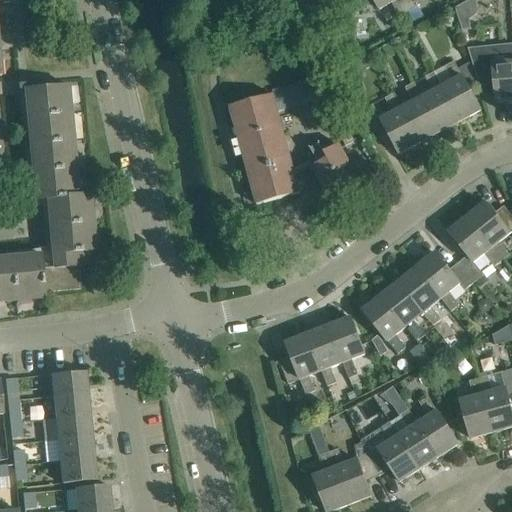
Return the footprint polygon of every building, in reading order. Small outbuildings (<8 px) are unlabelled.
[(301,0),(291,0),(292,8),(302,8),(301,0)] [(407,13),(399,0),(373,0),(379,11),(391,4),(399,18),(407,13)] [(399,0),(407,13),(416,8),(411,0),(399,0)] [(240,6),(242,18),(257,16),(256,4),(240,6)] [(224,6),(215,7),(215,16),(224,15),(224,6)] [(469,20),(459,21),(462,31),(470,31),(469,20)] [(511,101),(511,45),(503,46),(505,62),(492,63),(496,103),(511,101)] [(372,54),(356,63),(362,73),(378,64),(372,54)] [(454,62),(445,67),(434,73),(460,123),(481,112),(468,89),(458,69),(454,62)] [(472,62),(458,69),(468,89),(478,84),(472,62)] [(460,123),(434,73),(426,78),(433,92),(421,98),(440,134),(460,123)] [(45,89),(44,83),(18,85),(18,86),(24,85),(35,201),(47,200),(52,254),(0,258),(0,298),(6,298),(6,303),(16,302),(16,297),(33,295),(34,300),(44,299),(43,294),(81,290),(78,267),(89,266),(88,252),(96,251),(95,241),(90,241),(88,224),(93,224),(92,213),(87,214),(85,197),(91,196),(91,195),(78,196),(78,187),(72,188),(71,170),(76,170),(75,159),(70,160),(68,143),(73,142),(72,132),(67,132),(66,115),(71,115),(70,104),(65,105),(63,88),(68,87),(68,86),(45,89)] [(412,102),(400,108),(419,144),(440,134),(421,98),(414,84),(405,89),(412,102)] [(271,115),(278,113),(273,95),(237,105),(241,121),(234,123),(252,190),(259,188),(264,204),(300,194),(295,176),(288,178),(271,115)] [(419,144),(400,108),(393,95),(385,100),(392,113),(380,119),(373,106),(362,111),(374,134),(384,128),(399,155),(419,144)] [(354,142),(330,96),(321,100),(345,147),(354,142)] [(326,159),(342,186),(356,178),(339,145),(323,153),(326,159)] [(342,186),(326,159),(311,168),(329,201),(345,192),(342,186)] [(511,231),(511,217),(504,207),(494,215),(485,203),(466,218),(501,261),(509,255),(499,242),(511,231)] [(330,227),(333,225),(338,221),(331,213),(324,219),(330,227)] [(501,261),(466,218),(448,232),(467,257),(458,264),(473,284),(482,277),(472,264),(483,255),(493,267),(501,261)] [(435,253),(415,269),(441,300),(450,312),(458,306),(448,294),(459,285),(464,291),(473,284),(458,264),(449,271),(435,253)] [(415,269),(397,283),(422,314),(432,327),(440,320),(430,308),(441,300),(415,269)] [(397,283),(380,297),(405,329),(414,341),(422,335),(412,322),(422,314),(397,283)] [(405,329),(380,297),(362,311),(397,354),(404,349),(395,337),(405,329)] [(350,318),(328,327),(341,364),(347,379),(349,379),(357,376),(351,360),(365,355),(350,318)] [(341,364),(328,327),(306,335),(321,373),(326,387),(336,384),(330,369),(341,364)] [(321,373),(306,335),(285,343),(291,357),(279,362),(289,385),(300,381),(306,395),(315,392),(309,377),(321,373)] [(376,338),(372,342),(380,356),(386,352),(380,342),(376,338)] [(486,377),(478,379),(493,434),(511,428),(511,413),(508,397),(511,396),(511,369),(500,373),(504,388),(491,392),(486,377)] [(53,398),(87,394),(85,373),(51,376),(53,398)] [(357,376),(349,379),(352,386),(360,383),(357,376)] [(493,434),(478,379),(468,382),(472,397),(460,400),(471,440),(493,434)] [(16,380),(5,381),(7,396),(17,395),(16,380)] [(347,395),(350,401),(357,399),(354,392),(347,395)] [(87,394),(53,398),(55,419),(89,416),(87,394)] [(427,417),(416,424),(438,459),(458,446),(427,397),(418,403),(427,417)] [(18,407),(8,408),(9,424),(20,422),(18,407)] [(438,459),(416,424),(407,411),(399,416),(407,429),(397,436),(419,471),(438,459)] [(89,416),(55,419),(58,441),(91,438),(89,416)] [(20,422),(9,424),(11,439),(21,438),(20,422)] [(419,471),(397,436),(388,423),(379,429),(388,442),(377,449),(367,453),(379,477),(392,471),(400,483),(419,471)] [(91,438),(58,441),(60,463),(93,458),(91,438)] [(379,477),(367,453),(343,463),(338,449),(329,453),(349,506),(371,497),(366,483),(379,477)] [(15,466),(26,465),(25,450),(14,451),(15,466)] [(333,511),(349,506),(329,453),(319,456),(326,472),(302,481),(311,505),(322,500),(326,511),(333,511)] [(96,482),(93,458),(60,463),(62,485),(96,482)] [(26,465),(15,466),(16,482),(27,481),(26,465)] [(0,466),(0,478),(9,478),(8,466),(0,466)] [(77,511),(110,508),(108,486),(74,490),(77,511)] [(35,492),(24,493),(26,510),(36,509),(35,492)]
